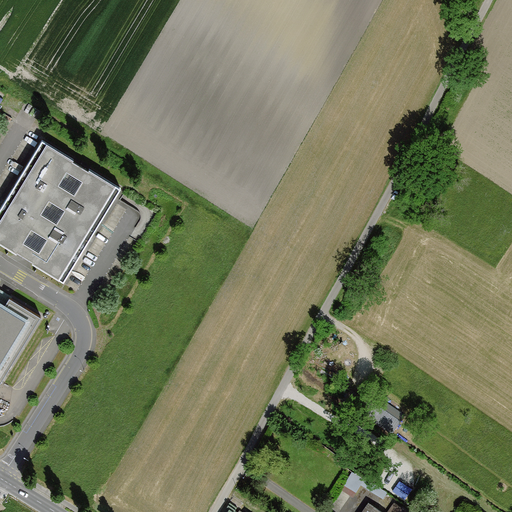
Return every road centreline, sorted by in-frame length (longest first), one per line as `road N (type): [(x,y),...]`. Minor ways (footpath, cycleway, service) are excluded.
road 1 (track): [(217,511),(489,0)]
road 2 (unclassified): [(0,263),(63,301),(85,336),(2,478)]
